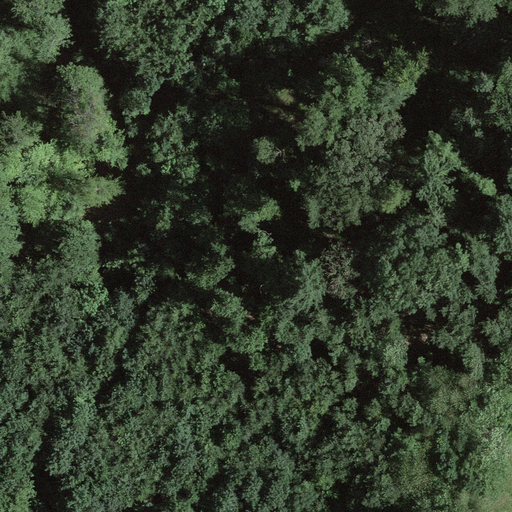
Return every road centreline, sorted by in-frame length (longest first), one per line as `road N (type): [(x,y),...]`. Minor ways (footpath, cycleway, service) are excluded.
road 1 (track): [(335,0),(219,166),(122,345),(56,511)]
road 2 (track): [(122,345),(217,436),(319,511)]
